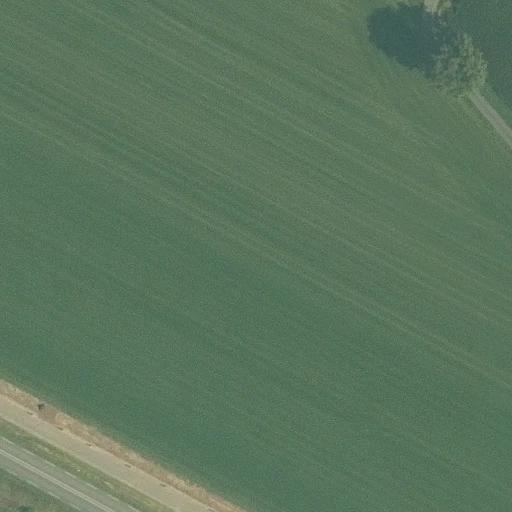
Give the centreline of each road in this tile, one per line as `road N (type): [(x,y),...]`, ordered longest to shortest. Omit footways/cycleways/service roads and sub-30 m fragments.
road 1 (unclassified): [(193,511),(0,407)]
road 2 (unclassified): [(511,133),(417,19)]
road 3 (primary): [(112,511),(0,450)]
